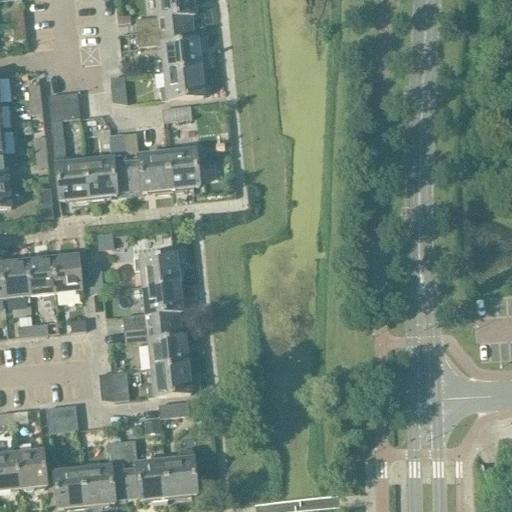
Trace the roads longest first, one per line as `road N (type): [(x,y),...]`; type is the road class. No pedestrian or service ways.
road 1 (tertiary): [(426,0),(418,255)]
road 2 (tertiary): [(436,400),(418,255)]
road 3 (tertiary): [(418,255),(411,400)]
